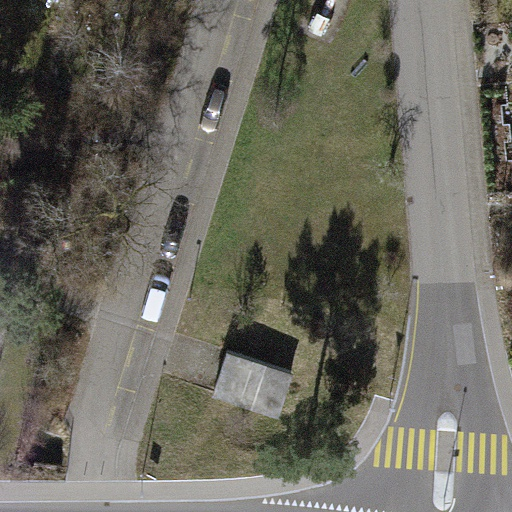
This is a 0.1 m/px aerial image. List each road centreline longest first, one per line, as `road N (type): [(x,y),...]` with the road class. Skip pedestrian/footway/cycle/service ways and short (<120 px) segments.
road 1 (residential): [(443,511),(446,284),(420,0)]
road 2 (residential): [(225,0),(135,314),(79,476)]
